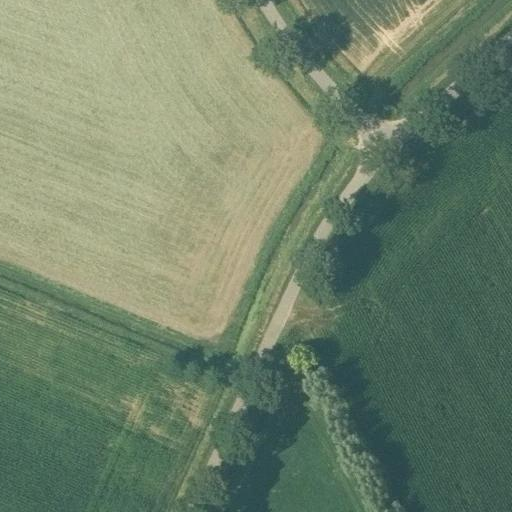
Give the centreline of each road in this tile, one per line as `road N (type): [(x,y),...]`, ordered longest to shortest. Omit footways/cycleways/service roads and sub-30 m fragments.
road 1 (unclassified): [(194,511),(300,273),(336,210),(387,149)]
road 2 (unclassified): [(387,149),(319,78),(262,0)]
road 3 (unclassified): [(387,149),(511,36)]
